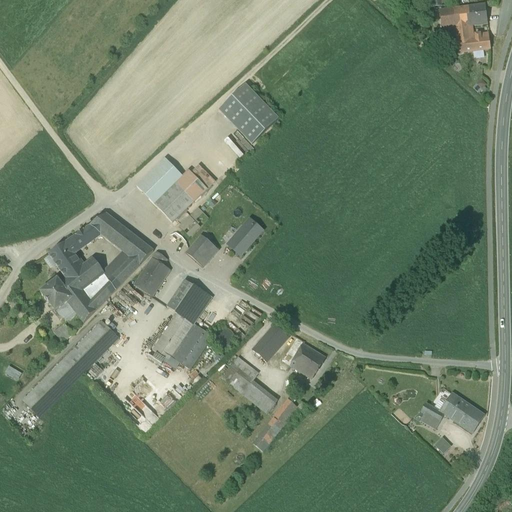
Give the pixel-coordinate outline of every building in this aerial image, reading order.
[(485,6),(453,10),(455,30),(473,27),(488,25),(485,6)] [(455,30),(453,10),(439,11),(442,31),(455,30)] [(407,25),(426,25),(426,13),(406,13),(407,25)] [(474,36),(473,27),(455,30),(458,55),(471,54),(484,52),(490,51),(488,34),(474,36)] [(476,85),(481,90),(486,85),(481,81),(476,85)] [(245,86),(219,112),(252,146),(278,121),(245,86)] [(165,161),(136,189),(172,224),(206,191),(191,176),(188,173),(182,179),(165,161)] [(191,176),(206,191),(215,184),(198,168),(191,176)] [(210,218),(198,208),(180,226),(192,236),(210,218)] [(153,253),(106,216),(76,237),(83,246),(85,249),(101,237),(124,254),(105,273),(110,280),(108,282),(110,285),(115,292),(153,253)] [(249,222),(229,246),(241,256),(261,232),(249,222)] [(115,292),(110,285),(91,305),(82,293),(104,276),(93,259),(83,268),(72,254),(83,246),(76,237),(49,256),(66,281),(61,284),(73,300),(68,304),(76,316),(83,325),(115,292)] [(194,241),(181,256),(198,268),(200,266),(210,254),(194,241)] [(212,251),(210,254),(200,266),(207,273),(220,258),(212,251)] [(157,254),(153,260),(160,264),(164,258),(157,254)] [(152,259),(134,286),(152,299),(170,272),(160,264),(153,260),(152,259)] [(55,314),(68,304),(73,300),(61,284),(57,280),(40,294),(55,314)] [(211,300),(185,282),(167,308),(177,316),(193,326),(211,300)] [(76,316),(68,304),(55,314),(64,325),(76,316)] [(168,362),(193,326),(177,316),(153,352),(168,362)] [(119,340),(102,324),(23,403),(39,419),(119,340)] [(73,336),(64,325),(54,334),(63,346),(73,336)] [(274,327),(252,352),(265,362),(272,357),(288,338),(274,327)] [(198,329),(175,362),(190,371),(212,338),(198,329)] [(223,330),(220,330),(217,332),(215,334),(214,336),(213,339),(214,342),(214,345),(216,347),(218,349),(221,350),(224,350),(226,350),(229,349),(231,347),(233,345),(234,342),(234,339),(234,337),(232,334),(230,332),(228,331),(225,330),(223,330)] [(303,346),(291,367),(312,381),(325,359),(303,346)] [(240,359),(223,379),(244,397),(240,401),(253,411),(257,407),(268,416),(279,402),(261,387),(267,381),(240,359)] [(439,429),(445,415),(457,394),(454,390),(449,396),(444,394),(439,405),(427,398),(422,408),(427,412),(427,422),(439,429)] [(457,394),(445,415),(475,433),(487,412),(457,394)] [(298,410),(287,401),(252,445),(263,454),(298,410)] [(442,439),(434,447),(443,456),(451,448),(442,439)]
